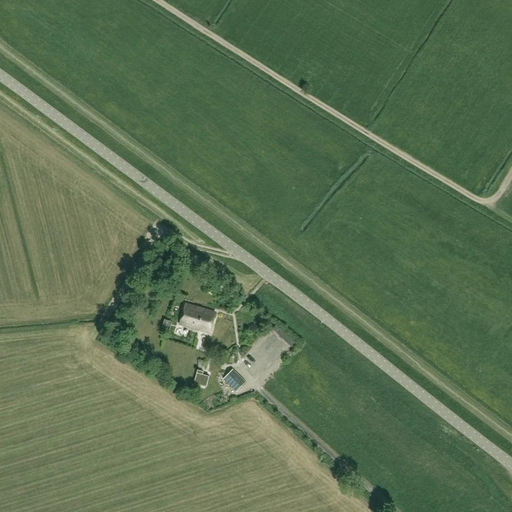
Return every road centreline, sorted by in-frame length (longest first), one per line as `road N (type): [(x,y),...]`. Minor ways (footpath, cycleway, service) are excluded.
road 1 (tertiary): [(511,463),(0,75)]
road 2 (track): [(103,320),(162,233),(205,251),(233,248)]
